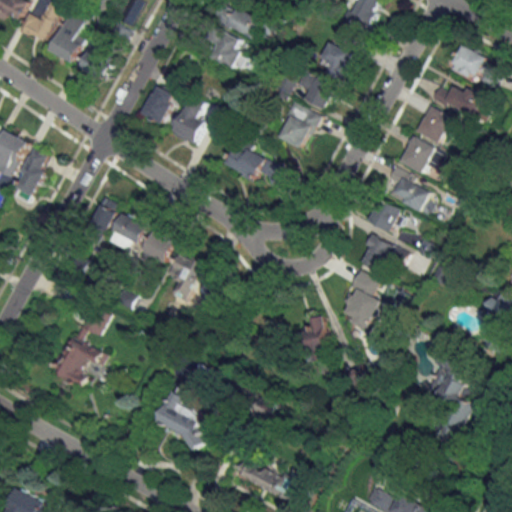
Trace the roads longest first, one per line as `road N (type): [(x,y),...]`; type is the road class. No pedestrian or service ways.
road 1 (residential): [(437,0),(328,200),(283,231),(238,225),(0,72)]
road 2 (tertiary): [(0,324),(179,0)]
road 3 (residential): [(189,511),(0,406)]
road 4 (residential): [(238,225),(270,263),(299,266),(323,251),(328,200)]
